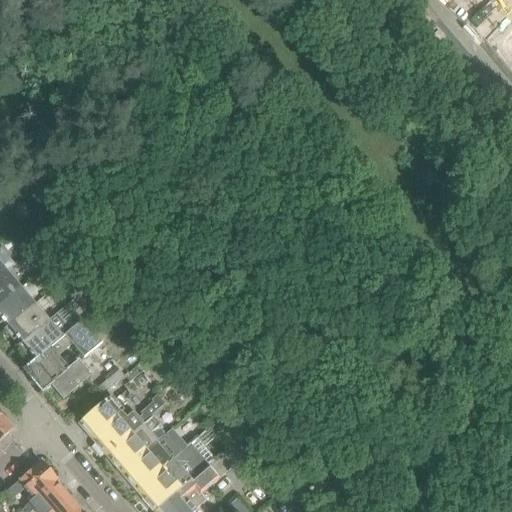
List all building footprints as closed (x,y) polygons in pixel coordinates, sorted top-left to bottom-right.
[(42,139),(57,126),(47,115),(32,128),(42,139)] [(155,262),(167,252),(152,235),(140,245),(155,262)] [(0,307),(20,290),(7,274),(0,279),(0,307)] [(0,322),(7,331),(35,307),(20,290),(0,307),(0,322)] [(20,347),(48,323),(35,307),(7,331),(20,347)] [(219,345),(235,332),(224,319),(209,330),(219,345)] [(83,322),(65,338),(84,360),(102,345),(83,322)] [(48,349),(61,338),(48,323),(20,347),(32,361),(20,371),(21,372),(48,349)] [(40,394),(49,387),(61,400),(88,377),(76,363),(67,371),(49,349),(61,339),(61,338),(48,349),(21,372),(40,394)] [(102,395),(128,374),(121,367),(105,380),(107,382),(98,390),(102,395)] [(266,405),(283,389),(271,375),(253,391),(266,405)] [(153,404),(160,413),(169,406),(160,395),(151,402),(153,404)] [(142,417),(138,420),(132,413),(125,419),(108,399),(77,425),(104,457),(134,432),(149,420),(150,420),(160,413),(153,404),(140,415),(142,417)] [(0,441),(12,429),(13,428),(0,415),(0,441)] [(271,436),(259,422),(237,441),(249,455),(271,436)] [(132,490),(187,444),(173,427),(148,448),(118,473),(132,490)] [(118,473),(148,448),(134,432),(104,457),(118,473)] [(150,511),(151,511),(195,475),(184,462),(195,453),(187,444),(132,490),(150,511)] [(317,465),(341,492),(358,477),(335,450),(317,465)] [(232,468),(221,455),(220,454),(195,475),(151,511),(195,511),(194,510),(205,502),(199,495),(232,468)] [(55,481),(40,464),(40,463),(4,494),(10,501),(23,490),(32,501),(54,482),(55,481)] [(44,511),(49,511),(67,497),(54,482),(32,501),(18,511),(32,511),(39,506),(44,511)] [(335,510),(336,511),(375,511),(356,490),(335,510)] [(79,511),(67,497),(49,511),(79,511)]
